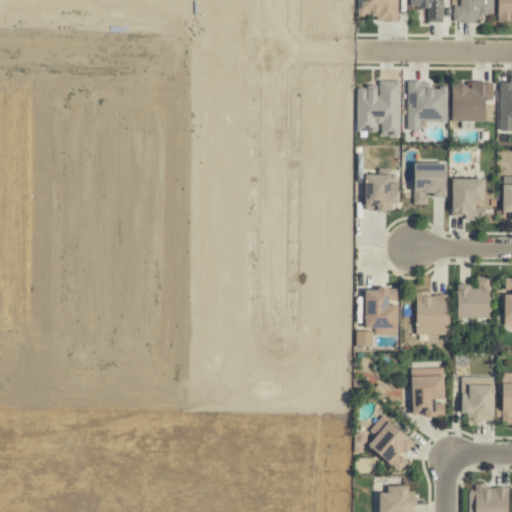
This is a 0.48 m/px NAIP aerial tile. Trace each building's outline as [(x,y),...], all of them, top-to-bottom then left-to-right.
[(355,0),(355,15),(372,15),(372,20),(396,20),(396,0),(355,0)] [(407,0),(408,7),(426,7),(426,20),(441,21),(441,0),(407,0)] [(492,13),(491,0),(458,0),(459,5),(452,5),(452,20),(480,20),(480,13),(492,13)] [(511,20),(511,0),(495,0),(496,21),(511,20)] [(398,79),(376,79),(376,85),(355,85),(355,130),(378,130),(378,134),(398,134),(398,79)] [(445,120),(445,86),(429,86),(429,80),(405,80),(405,129),(418,129),(418,120),(445,120)] [(498,129),(511,129),(511,120),(511,119),(511,80),(499,81),(498,129)] [(450,120),(483,120),(483,98),(491,98),(491,81),(469,81),(469,84),(450,84),(450,120)] [(444,162),(412,162),(413,204),(427,203),(427,196),(445,196),(444,162)] [(396,182),(389,182),(389,173),(364,174),(364,210),(388,210),(388,202),(396,202),(396,182)] [(483,203),(483,177),(450,177),(450,215),(463,215),(463,218),(482,218),(482,203),(483,203)] [(511,183),(501,183),(500,217),(511,217),(511,183)] [(487,318),(488,276),(474,276),(473,283),(455,283),(455,317),(487,318)] [(511,277),(503,277),(502,324),(511,323),(511,277)] [(395,288),(364,287),(363,327),(373,327),(373,333),(395,334),(396,302),(395,302),(395,288)] [(447,294),(424,293),(424,290),(414,290),(413,333),(447,334),(447,294)] [(409,368),(410,415),(443,414),(443,400),(442,400),(442,367),(409,368)] [(511,371),(501,372),(500,422),(511,422),(511,371)] [(492,416),(492,376),(459,376),(460,412),(470,412),(470,421),(480,421),(480,416),(492,416)] [(413,441),(380,413),(367,429),(374,435),(366,444),(398,471),(407,460),(401,455),(413,441)] [(506,511),(506,486),(484,486),(484,483),(473,483),(473,489),(466,489),(466,511),(506,511)] [(408,511),(409,505),(414,505),(414,486),(386,486),(385,492),(378,492),(377,511),(408,511)]
